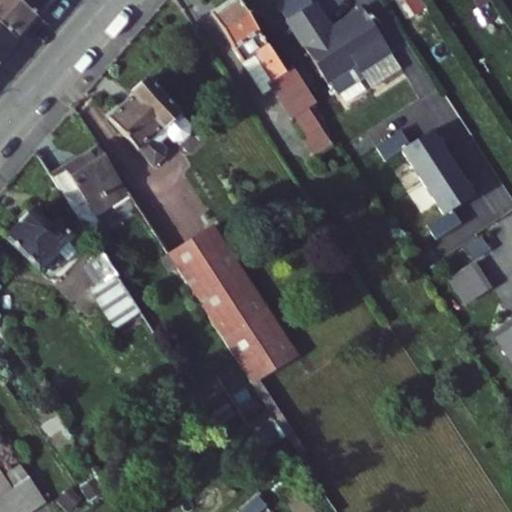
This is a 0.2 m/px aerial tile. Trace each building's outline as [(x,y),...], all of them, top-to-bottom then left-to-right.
[(0,0),(0,1),(33,31),(51,9),(40,0),(0,0)] [(277,36),(302,20),(293,6),(301,0),(276,0),(284,10),(267,21),(277,36)] [(0,41),(13,53),(33,31),(0,1),(0,41)] [(277,79),(232,9),(205,29),(235,74),(252,64),(266,86),(255,93),(282,135),(287,132),(311,168),(328,157),(305,123),(310,118),(282,75),(277,79)] [(302,20),(277,36),(318,98),(321,96),(328,107),(349,93),(347,90),(352,87),(362,103),(392,83),(360,35),(362,34),(359,29),(357,31),(353,24),(321,45),(304,19),(302,20)] [(0,69),(13,53),(0,41),(0,69)] [(140,92),(97,134),(146,184),(153,176),(151,160),(144,153),(157,140),(164,147),(176,149),(182,143),(182,133),(140,92)] [(393,165),(414,196),(444,177),(422,144),(401,158),(392,144),(367,161),(377,175),(393,165)] [(88,235),(81,226),(116,206),(84,159),(39,189),(76,242),(88,235)] [(444,177),(414,196),(435,228),(419,239),(429,253),(454,237),(444,223),(465,209),(444,177)] [(42,245),(17,224),(0,245),(0,250),(33,280),(52,258),(65,270),(74,259),(49,237),(42,245)] [(284,369),(204,244),(161,273),(243,396),(284,369)] [(125,316),(108,291),(89,262),(72,273),(109,327),(125,316)] [(459,318),(484,302),(466,274),(441,291),(459,318)] [(511,338),(490,352),(511,385),(511,338)] [(18,473),(0,484),(0,494),(4,501),(16,493),(27,485),(18,473)] [(41,511),(44,510),(27,485),(16,493),(29,511),(41,511)] [(29,511),(16,493),(4,501),(12,511),(29,511)] [(12,511),(4,501),(0,503),(0,511),(12,511)]
